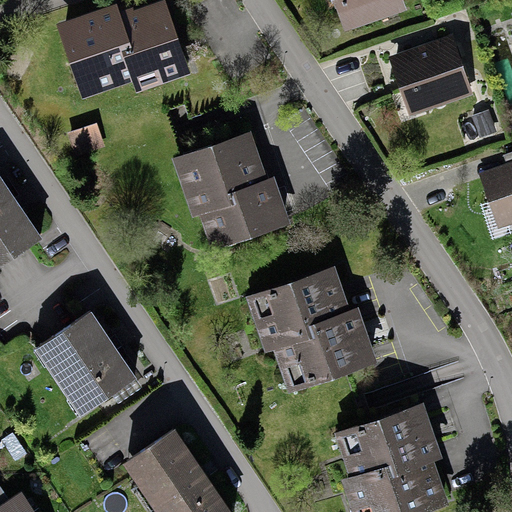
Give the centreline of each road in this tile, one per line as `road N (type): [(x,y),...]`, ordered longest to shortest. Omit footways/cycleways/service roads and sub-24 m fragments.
road 1 (residential): [(263,511),(0,118),(0,16),(52,0)]
road 2 (residential): [(259,0),(511,391)]
